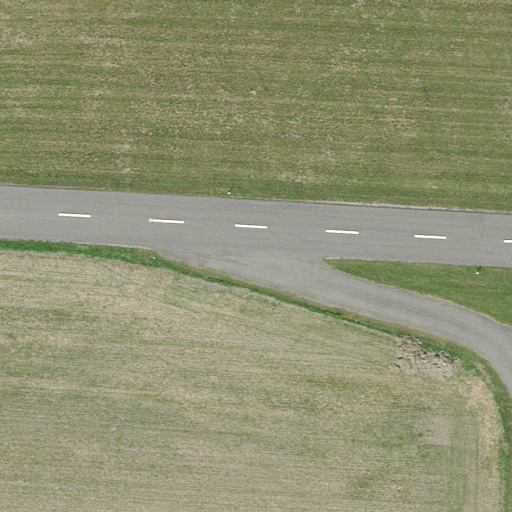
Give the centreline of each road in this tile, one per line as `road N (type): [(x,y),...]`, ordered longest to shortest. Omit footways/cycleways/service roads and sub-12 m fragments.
road 1 (tertiary): [(511,244),(0,213)]
road 2 (track): [(511,351),(160,223)]
